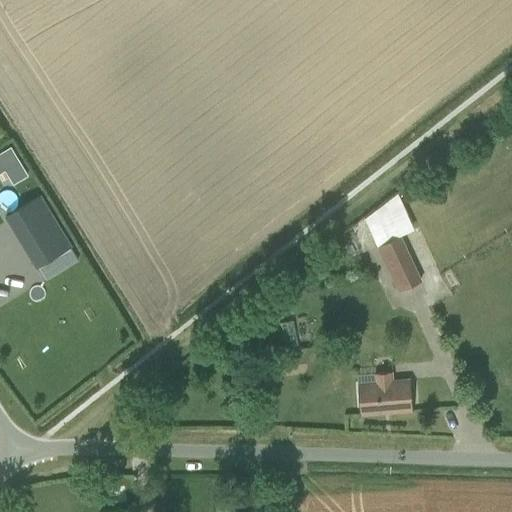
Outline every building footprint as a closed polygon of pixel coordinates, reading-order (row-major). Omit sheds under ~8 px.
[(11,146),(0,152),(0,173),(5,170),(13,184),(28,175),(11,146)] [(5,216),(37,268),(72,246),(40,194),(5,216)] [(378,246),(399,291),(422,280),(401,235),(398,236),(392,225),(373,234),(379,245),(378,246)] [(407,234),(413,250),(425,245),(418,229),(407,234)] [(293,321),(281,323),(286,352),(298,350),(293,321)] [(328,351),(329,361),(346,360),(345,351),(328,351)] [(360,384),(362,414),(411,410),(409,381),(394,382),(394,372),(375,373),(376,383),(360,384)]
